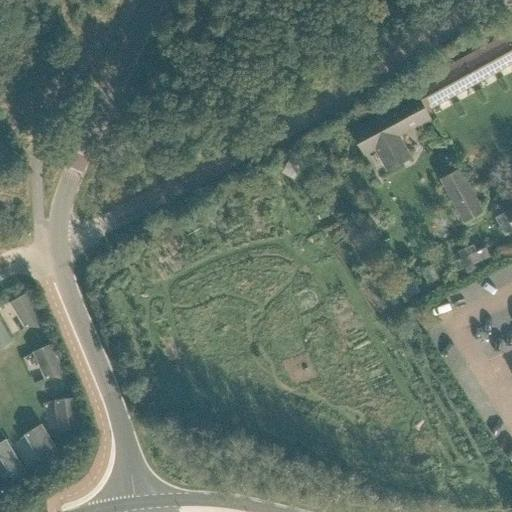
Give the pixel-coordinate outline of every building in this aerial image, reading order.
[(424,87),(419,89),(431,110),(511,65),(511,42),(510,39),(506,42),(503,38),(422,83),(424,87)] [(432,119),(420,97),(353,133),(365,156),(380,148),(392,171),(412,160),(399,137),(432,119)] [(306,159),(293,152),(282,171),(294,179),(306,159)] [(484,213),(461,171),(443,180),(466,223),(484,213)] [(116,250),(120,258),(128,254),(123,246),(116,250)] [(465,268),(488,258),(484,248),(461,258),(465,268)] [(26,294),(11,304),(18,316),(19,315),(26,327),(40,318),(26,294)] [(15,342),(0,315),(0,344),(2,349),(15,342)] [(50,345),(34,353),(40,366),(41,366),(46,378),(62,371),(50,345)] [(74,400),(57,402),(59,415),(57,415),(59,429),(77,427),(74,400)] [(42,426),(28,434),(34,446),(33,446),(41,458),(56,449),(42,426)] [(26,473),(7,441),(0,444),(0,457),(13,480),(26,473)]
